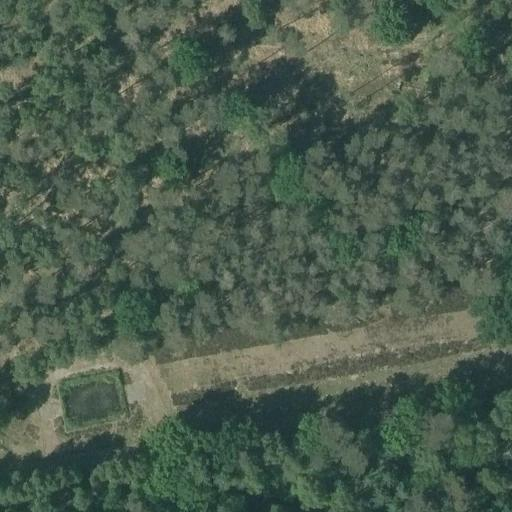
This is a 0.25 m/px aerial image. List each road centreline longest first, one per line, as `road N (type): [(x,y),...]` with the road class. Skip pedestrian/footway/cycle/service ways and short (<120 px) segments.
road 1 (track): [(0,481),(511,392)]
road 2 (track): [(0,506),(59,495),(195,491),(310,511)]
